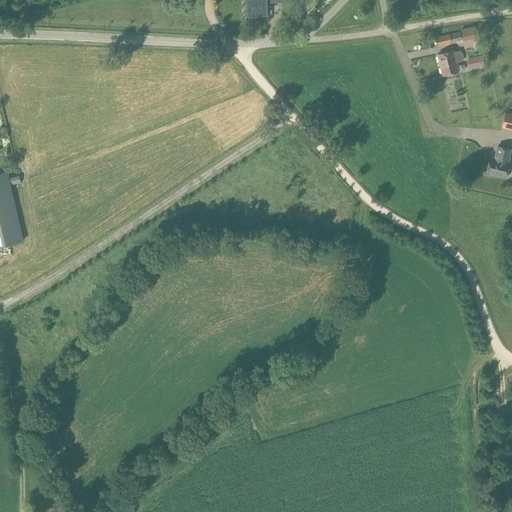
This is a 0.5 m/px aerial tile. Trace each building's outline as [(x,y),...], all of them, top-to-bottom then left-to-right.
[(246,0),(247,14),(266,13),(265,0),(246,0)] [(471,27),(461,29),(464,42),(474,40),(471,27)] [(461,41),(459,31),(433,38),(435,47),(461,41)] [(453,52),(453,51),(437,54),(442,75),(458,71),(456,62),(462,60),(460,51),(453,52)] [(482,65),(480,56),(467,59),(470,68),(482,65)] [(511,115),(504,114),(501,127),(511,129),(511,115)] [(507,162),(510,150),(497,147),(494,159),(489,158),(486,174),(506,178),(509,162),(507,162)] [(7,172),(0,173),(0,245),(22,240),(7,172)]
